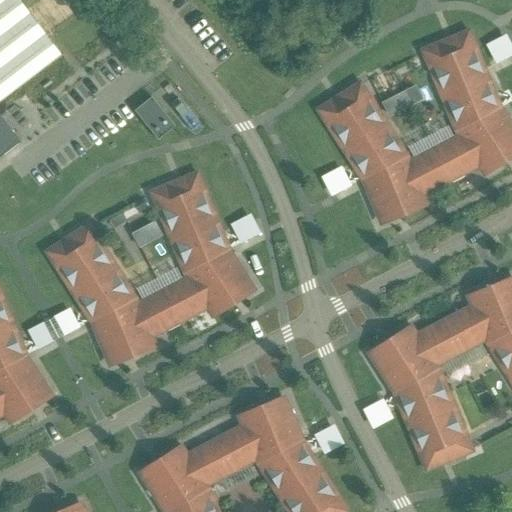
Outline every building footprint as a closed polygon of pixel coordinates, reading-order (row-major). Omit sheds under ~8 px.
[(0,0),(0,101),(61,55),(26,10),(18,0),(0,0)] [(392,219),(427,205),(423,195),(438,187),(465,174),(478,167),(484,175),(511,157),(511,148),(509,144),(511,142),(511,125),(501,108),(485,70),(469,31),(452,38),(422,50),(423,53),(456,132),(458,136),(409,162),(407,157),(361,85),(360,83),(332,100),(317,110),(362,181),(364,184),(376,213),(387,208),(392,219)] [(488,45),(498,63),(511,56),(502,37),(488,45)] [(169,84),(163,89),(168,95),(174,90),(169,84)] [(152,97),(134,111),(158,140),(175,127),(152,97)] [(0,157),(21,142),(0,115),(0,157)] [(349,187),(339,169),(325,176),(335,194),(349,187)] [(152,196),(184,274),(187,278),(138,303),(136,299),(91,228),(89,225),(64,240),(46,252),(91,322),(93,328),(104,354),(116,350),(121,361),(156,347),(152,337),(166,330),(192,316),(207,308),(212,317),(245,297),(238,286),(248,279),(232,254),(229,250),(197,173),(173,183),(151,192),(152,196)] [(233,224),(242,242),(256,235),(247,217),(233,224)] [(511,291),(507,294),(502,282),(467,297),(471,306),(416,335),(411,326),(379,347),(386,357),(375,364),(394,393),(394,394),(426,471),(442,464),(448,462),(473,451),(471,448),(439,370),(436,366),(485,340),(487,345),(511,383),(511,291)] [(0,416),(4,414),(9,423),(42,403),(35,392),(45,385),(30,362),(26,356),(0,292),(0,416)] [(54,318),(63,336),(77,329),(68,310),(54,318)] [(30,330),(39,348),(54,341),(44,323),(30,330)] [(366,408),(376,427),(390,420),(381,401),(366,408)] [(303,442),(303,441),(289,409),(277,414),(273,402),(238,417),(242,426),(187,455),(181,446),(160,460),(149,467),(156,477),(146,484),(163,511),(218,511),(209,490),(207,486),(256,460),(258,465),(288,511),(346,511),(348,511),(303,442)] [(316,435),(326,453),(340,446),(330,427),(316,435)]
